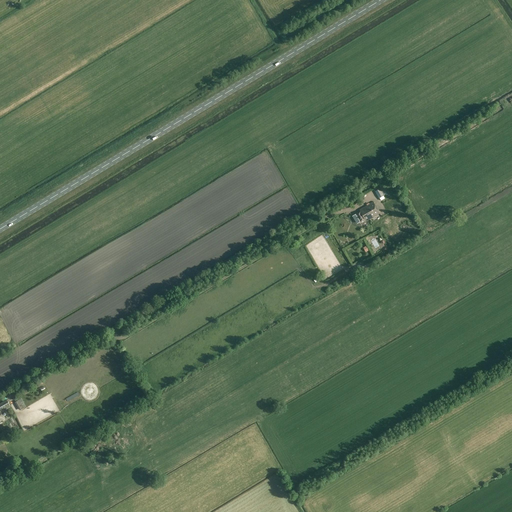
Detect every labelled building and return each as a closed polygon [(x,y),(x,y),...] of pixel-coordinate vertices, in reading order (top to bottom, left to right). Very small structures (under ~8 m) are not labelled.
[(375,191),(379,199),(384,196),(380,189),(375,191)] [(380,213),(373,202),(360,210),(360,211),(356,214),(361,222),(365,220),(366,221),(380,213)] [(377,222),(384,218),(381,213),(375,217),(377,222)] [(356,273),(365,268),(363,263),(354,268),(356,273)] [(0,408),(2,411),(4,410),(10,406),(7,401),(0,404),(0,408)]
